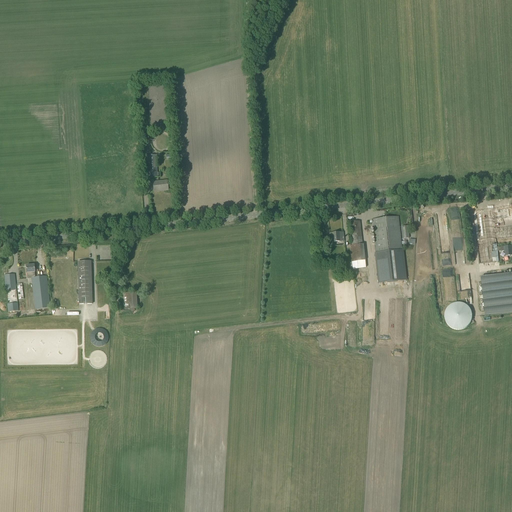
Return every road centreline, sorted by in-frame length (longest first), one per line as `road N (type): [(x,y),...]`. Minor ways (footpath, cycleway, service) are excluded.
road 1 (unclassified): [(0,243),(511,186)]
road 2 (track): [(246,0),(255,214)]
